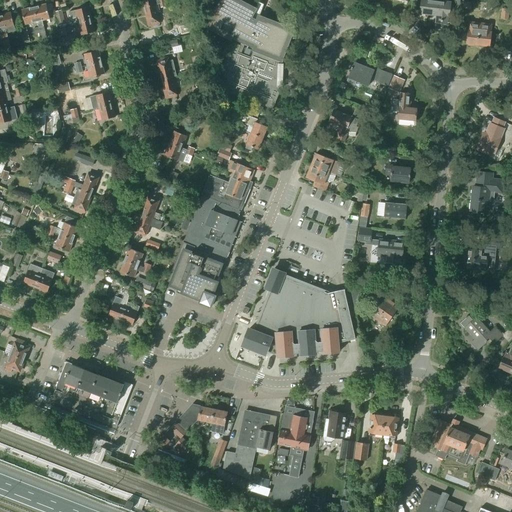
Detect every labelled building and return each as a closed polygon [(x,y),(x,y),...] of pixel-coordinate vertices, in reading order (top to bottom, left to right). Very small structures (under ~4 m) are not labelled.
[(218,8),(208,27),(230,39),(231,37),(238,40),(241,42),(245,44),(248,45),(255,48),(253,50),(254,51),(253,51),(264,56),(264,55),(281,61),(293,30),(265,19),(264,21),(258,18),(260,14),(254,11),(255,10),(236,0),(222,0),(220,4),(221,5),(220,9),(218,8)] [(448,18),(450,3),(422,0),(420,14),(437,16),(436,23),(446,24),(447,17),(448,18)] [(470,10),(471,2),(462,1),(462,9),(470,10)] [(47,39),(44,27),(42,21),(50,19),(46,5),(34,8),(37,22),(39,28),(40,34),(41,34),(42,40),(47,39)] [(149,27),(159,25),(154,5),(144,8),(149,27)] [(25,25),(37,22),(34,8),(22,11),(25,25)] [(91,20),(88,8),(69,12),(70,20),(77,18),(79,23),(91,20)] [(509,20),(510,10),(502,9),(501,19),(509,20)] [(59,29),(66,27),(65,25),(61,11),(55,13),(59,27),(59,29)] [(0,23),(3,35),(4,42),(6,49),(10,48),(9,40),(8,40),(7,34),(15,32),(11,13),(0,15),(0,23)] [(82,36),(94,33),(91,20),(79,23),(82,36)] [(490,34),(491,26),(470,24),(469,30),(468,30),(467,44),(469,44),(468,46),(474,46),(474,45),(489,47),(491,34),(490,34)] [(21,33),(24,44),(30,43),(27,31),(21,33)] [(63,46),(77,43),(75,36),(61,39),(63,46)] [(226,68),(222,77),(227,79),(222,91),(273,110),(281,89),(277,87),(280,80),(276,79),(282,62),(281,61),(264,55),(264,56),(253,51),(251,58),(244,55),(241,54),(245,44),(241,42),(240,46),(231,43),(227,54),(228,54),(223,67),(226,68)] [(33,50),(36,61),(46,58),(43,47),(33,50)] [(87,66),(101,63),(99,51),(84,55),(87,66)] [(50,67),(56,66),(61,64),(59,56),(48,59),(50,67)] [(168,63),(167,59),(157,62),(162,81),(172,78),(177,77),(173,62),(168,63)] [(90,78),(104,74),(101,63),(87,66),(90,78)] [(374,71),(354,63),(347,82),(355,86),(356,82),(368,86),(371,79),(381,83),(385,73),(375,69),(374,71)] [(399,93),(404,81),(394,77),(389,89),(399,93)] [(167,99),(176,97),(172,78),(162,81),(167,99)] [(0,84),(0,97),(5,96),(11,95),(8,82),(1,84),(2,84),(0,84)] [(59,94),(70,91),(68,83),(57,86),(59,94)] [(109,93),(90,97),(93,110),(99,108),(112,105),(109,93)] [(411,102),(411,94),(400,93),(399,100),(394,100),(393,112),(399,112),(398,120),(416,121),(417,109),(408,108),(408,102),(411,102)] [(193,110),(193,108),(192,102),(178,105),(179,111),(187,109),(188,111),(193,110)] [(28,111),(26,105),(22,106),(25,119),(31,118),(30,114),(30,110),(28,111)] [(112,105),(99,108),(102,121),(115,118),(112,105)] [(0,124),(17,120),(14,107),(8,109),(0,110),(0,124)] [(257,118),(260,112),(250,109),(248,114),(257,118)] [(365,120),(368,114),(356,109),(353,115),(365,120)] [(359,120),(333,110),(328,123),(340,127),(336,138),(344,142),(349,132),(356,133),(359,127),(356,126),(359,120)] [(263,138),(269,124),(248,117),(245,125),(253,128),(251,134),(263,138)] [(504,124),(494,120),(492,124),(491,124),(486,135),(483,134),(477,150),(494,157),(502,137),(501,137),(504,130),(502,129),(504,124)] [(242,137),(244,131),(237,129),(235,134),(242,137)] [(182,149),(182,148),(186,137),(175,132),(170,144),(182,149)] [(258,151),(263,138),(251,134),(246,146),(258,151)] [(378,143),(379,135),(374,135),(371,152),(375,152),(377,143),(378,143)] [(232,146),(223,142),(220,149),(230,153),(232,146)] [(183,163),(186,155),(192,157),(193,153),(187,151),(187,150),(182,148),(182,149),(170,144),(165,156),(183,163)] [(230,153),(220,149),(217,156),(229,161),(232,154),(230,153)] [(336,176),(341,164),(316,154),(311,166),(336,176)] [(95,160),(83,155),(80,162),(93,167),(95,160)] [(0,174),(7,177),(8,176),(9,173),(2,171),(6,162),(0,160),(0,174)] [(44,161),(39,174),(46,177),(50,164),(44,161)] [(238,210),(250,182),(254,171),(230,162),(228,169),(231,170),(230,172),(233,173),(229,183),(216,178),(217,174),(211,171),(209,176),(201,196),(238,210)] [(367,169),(358,165),(355,173),(364,176),(367,169)] [(326,191),(329,183),(333,182),(336,176),(311,166),(306,178),(315,182),(313,186),(326,191)] [(409,183),(410,176),(411,169),(392,167),(392,166),(386,166),(385,176),(391,177),(390,182),(409,183)] [(172,172),(169,179),(175,181),(177,174),(172,172)] [(503,194),(504,180),(492,179),(492,174),(477,172),(476,187),(473,187),(470,212),(488,213),(489,202),(494,202),(494,194),(503,194)] [(91,195),(98,176),(89,173),(82,191),(82,192),(91,195)] [(69,178),(66,185),(73,188),(76,181),(69,178)] [(183,195),(184,189),(168,184),(166,189),(183,195)] [(73,188),(66,185),(63,192),(70,194),(73,188)] [(91,195),(82,192),(77,190),(72,204),(76,206),(75,210),(84,214),(91,195)] [(142,215),(158,221),(159,221),(160,217),(161,215),(154,213),(159,200),(149,196),(142,215)] [(190,223),(183,243),(195,247),(225,259),(238,224),(236,223),(237,220),(236,220),(239,211),(238,210),(201,196),(190,223)] [(368,218),(370,205),(362,204),(361,217),(368,218)] [(406,219),(407,206),(385,204),(384,217),(406,219)] [(160,231),(163,223),(158,221),(142,215),(135,234),(144,237),(148,226),(160,231)] [(0,221),(0,222),(9,225),(11,220),(2,216),(0,221)] [(186,231),(189,222),(184,220),(181,229),(186,231)] [(74,240),(78,229),(64,223),(61,231),(50,226),(49,231),(54,233),(60,235),(74,240)] [(53,238),(54,233),(49,231),(41,228),(39,233),(47,236),(53,238)] [(379,241),(370,240),(371,230),(359,229),(358,242),(366,242),(365,245),(379,246),(378,256),(402,258),(402,255),(404,256),(405,246),(403,246),(403,243),(379,241)] [(69,252),(74,240),(60,235),(55,247),(69,252)] [(501,249),(502,237),(485,235),(484,247),(485,247),(496,248),(501,249)] [(160,245),(148,240),(146,246),(158,250),(160,245)] [(215,282),(217,277),(222,265),(193,253),(195,247),(183,243),(168,282),(171,283),(170,286),(183,291),(182,293),(201,300),(200,303),(211,307),(215,296),(213,295),(217,283),(215,282)] [(494,272),(496,248),(485,247),(484,251),(468,250),(466,270),(481,271),(481,270),(494,272)] [(138,266),(143,254),(129,249),(125,261),(138,266)] [(58,264),(61,257),(50,253),(47,260),(58,264)] [(18,268),(23,256),(16,254),(12,265),(18,268)] [(134,278),(138,266),(125,261),(120,273),(134,278)] [(40,276),(42,269),(30,265),(28,272),(23,283),(35,288),(40,276)] [(9,268),(3,266),(0,274),(0,281),(3,282),(9,268)] [(47,292),(54,274),(42,269),(40,276),(35,288),(47,292)] [(355,340),(356,340),(345,291),(345,290),(328,294),(325,293),(325,292),(324,291),(324,292),(316,289),(316,288),(315,288),(306,285),(307,285),(305,284),(305,285),(302,283),(301,282),(301,283),(294,280),(292,280),(293,279),(291,279),(283,276),(284,273),(274,269),(266,289),(270,291),(267,299),(266,299),(266,300),(263,309),(263,308),(262,310),(263,310),(261,313),(260,314),(261,314),(258,322),(257,322),(257,323),(257,324),(254,332),(249,330),(242,346),(266,355),(267,352),(274,354),(278,354),(278,358),(293,357),(293,354),(301,353),(301,356),(316,355),(316,352),(323,352),(324,354),(339,353),(338,342),(354,339),(355,340)] [(137,278),(134,285),(149,290),(152,283),(137,278)] [(133,286),(126,283),(123,288),(131,291),(133,286)] [(355,308),(365,306),(362,291),(352,293),(355,308)] [(119,307),(121,300),(116,298),(113,305),(113,304),(108,316),(120,321),(124,309),(119,307)] [(385,326),(397,310),(390,305),(391,302),(384,298),(371,316),(385,326)] [(151,311),(154,304),(146,301),(143,308),(151,311)] [(127,303),(125,309),(124,309),(120,321),(132,326),(139,307),(127,303)] [(473,321),(469,317),(461,324),(475,339),(471,343),(478,350),(490,339),(494,343),(502,336),(509,343),(511,339),(511,326),(502,335),(496,328),(490,333),(477,317),(473,321)] [(12,369),(13,370),(10,378),(15,380),(18,372),(20,372),(29,348),(25,347),(27,343),(17,339),(16,342),(15,342),(5,367),(6,367),(5,371),(11,373),(12,369)] [(511,348),(509,354),(505,353),(498,368),(511,373),(511,348)] [(86,373),(81,372),(82,369),(66,363),(52,397),(49,396),(47,402),(116,428),(131,388),(116,383),(115,384),(104,380),(105,378),(95,375),(94,376),(89,374),(90,373),(87,372),(86,373)] [(200,410),(200,407),(200,406),(192,404),(175,423),(176,424),(175,424),(170,429),(181,439),(186,433),(185,433),(193,424),(198,419),(200,410)] [(211,423),(213,410),(200,407),(200,410),(198,419),(193,424),(203,426),(204,421),(211,423)] [(227,413),(213,410),(211,423),(209,430),(223,433),(227,413)] [(338,413),(337,411),(334,410),(332,412),(330,412),(329,419),(325,419),(322,438),(325,440),(331,441),(334,439),(334,438),(342,439),(345,421),(343,421),(344,418),(345,418),(346,414),(338,413)] [(260,416),(244,412),(236,454),(226,452),(223,469),(249,479),(256,447),(269,450),(273,433),(267,432),(270,418),(270,417),(267,416),(265,416),(260,416)] [(293,417),(284,415),(278,445),(291,447),(304,450),(307,451),(313,422),(307,421),(307,419),(300,417),(299,416),(296,415),(295,416),(293,416),(293,417)] [(383,434),(385,417),(372,416),(370,436),(374,436),(375,433),(383,434)] [(395,438),(397,419),(385,417),(383,434),(390,435),(390,438),(395,438)] [(457,427),(459,422),(453,420),(450,426),(439,422),(430,443),(436,446),(435,448),(437,449),(434,456),(444,460),(446,455),(457,460),(456,462),(465,465),(469,454),(477,457),(480,449),(482,450),(487,439),(457,427)] [(217,468),(228,439),(222,436),(211,466),(217,468)] [(164,447),(169,441),(164,437),(159,442),(164,447)] [(184,440),(182,438),(176,445),(188,457),(192,447),(184,440)] [(352,460),(354,443),(342,441),(340,458),(352,460)] [(367,461),(369,445),(356,443),(354,459),(367,461)] [(394,444),(393,453),(396,453),(395,459),(394,471),(399,472),(404,454),(401,454),(399,453),(400,445),(394,444)] [(193,460),(197,451),(192,447),(188,457),(190,458),(193,460)] [(304,450),(291,447),(289,457),(293,458),(289,476),(298,478),(304,450)] [(511,468),(511,452),(507,450),(501,464),(511,468)] [(488,478),(492,467),(482,463),(477,474),(488,478)] [(495,481),(499,470),(492,467),(488,478),(495,481)] [(242,493),(247,480),(224,471),(219,484),(242,493)] [(268,481),(259,479),(257,485),(267,488),(268,481)] [(420,511),(408,507),(406,511),(488,511),(431,490),(422,511),(420,511)] [(324,500),(316,499),(315,504),(323,508),(324,500)] [(346,511),(348,502),(341,501),(339,511),(346,511)] [(131,508),(132,504),(126,502),(124,505),(123,508),(130,511),(131,508)]
